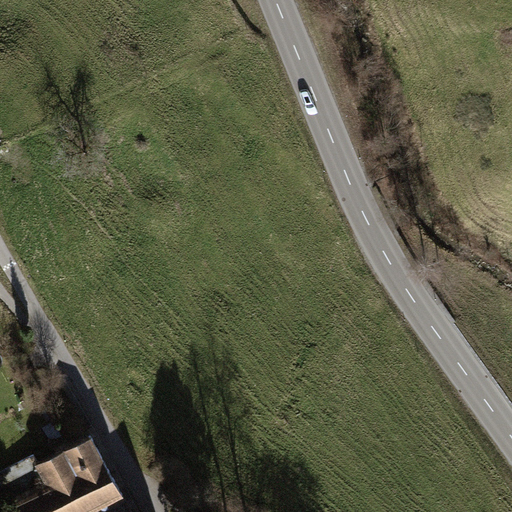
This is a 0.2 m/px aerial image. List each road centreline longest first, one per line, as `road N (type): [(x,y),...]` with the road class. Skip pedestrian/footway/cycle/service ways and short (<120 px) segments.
road 1 (secondary): [(280,0),(381,238),(511,429)]
road 2 (residential): [(0,255),(152,511)]
